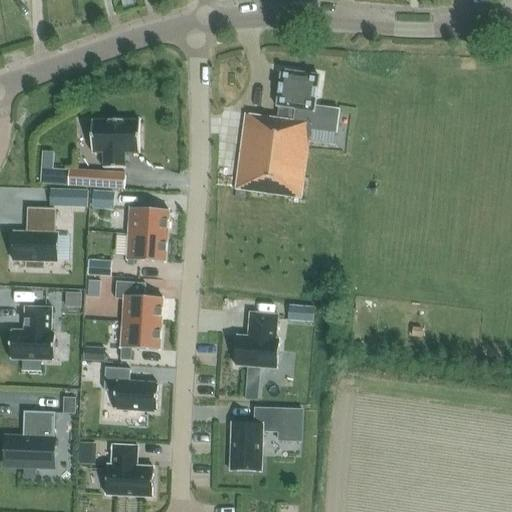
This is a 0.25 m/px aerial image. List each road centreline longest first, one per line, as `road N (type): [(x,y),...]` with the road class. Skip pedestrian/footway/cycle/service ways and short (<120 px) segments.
road 1 (residential): [(204,23),(180,511)]
road 2 (tertiary): [(204,23),(267,16),(413,29),(511,21)]
road 3 (tertiary): [(0,89),(123,41),(204,23)]
